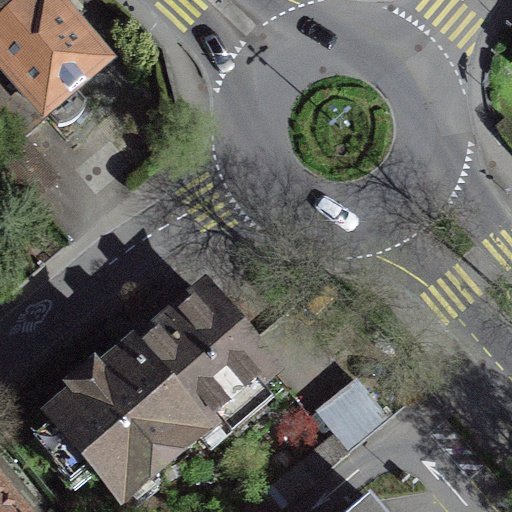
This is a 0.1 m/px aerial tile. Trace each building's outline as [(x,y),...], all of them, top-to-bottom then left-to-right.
[(0,0),(0,139),(5,145),(17,135),(21,140),(49,116),(58,127),(67,125),(76,119),(82,111),(85,103),(76,92),(108,64),(53,0),(0,0)] [(56,181),(21,140),(17,135),(5,145),(0,149),(0,166),(31,203),(56,181)] [(201,437),(199,439),(209,451),(233,431),(224,413),(270,374),(205,298),(134,358),(201,437)] [(201,437),(134,358),(131,355),(101,381),(94,372),(68,393),(76,402),(51,422),(54,426),(32,444),(70,489),(92,471),(121,505),(199,439),(201,437)] [(0,511),(18,511),(0,490),(0,511)] [(379,511),(371,503),(360,511),(379,511)]
